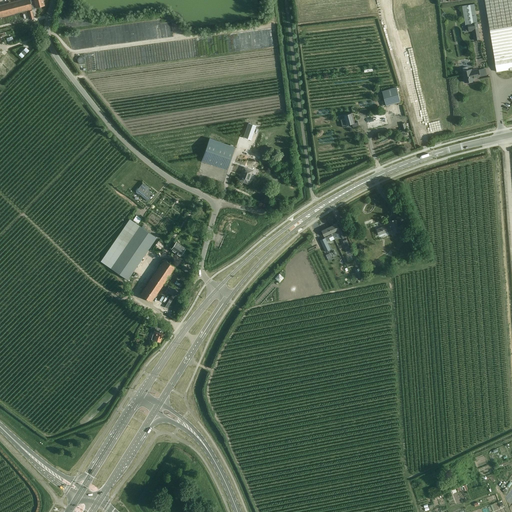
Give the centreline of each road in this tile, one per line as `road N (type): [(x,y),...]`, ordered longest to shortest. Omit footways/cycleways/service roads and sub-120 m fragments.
road 1 (unclassified): [(217,292),(200,272),(216,200),(154,168),(100,116),(51,49),(46,24),(54,0)]
road 2 (track): [(257,511),(207,392),(246,311),(233,302)]
road 3 (secondary): [(370,179),(511,135)]
road 4 (secondary): [(217,292),(140,396)]
road 5 (secondary): [(159,402),(226,298)]
